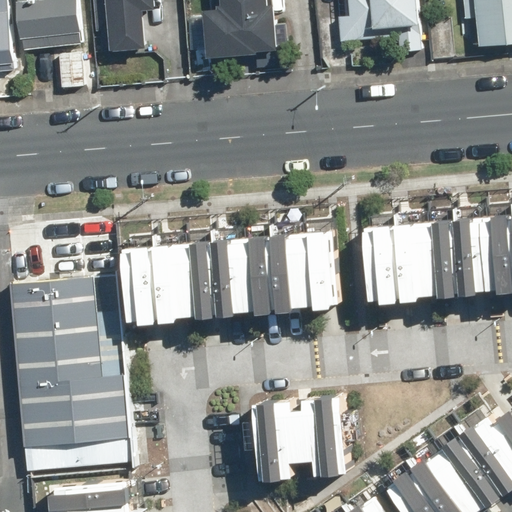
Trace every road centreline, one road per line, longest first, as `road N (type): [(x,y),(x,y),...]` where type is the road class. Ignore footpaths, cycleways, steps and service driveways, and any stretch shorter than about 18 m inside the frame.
road 1 (secondary): [(0,155),(511,113)]
road 2 (residential): [(511,336),(195,365),(186,396),(193,511)]
